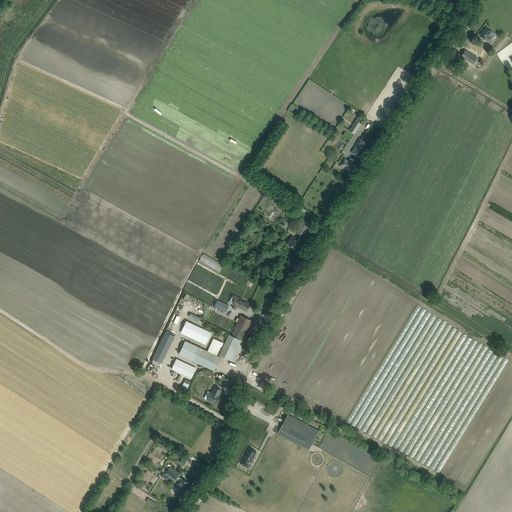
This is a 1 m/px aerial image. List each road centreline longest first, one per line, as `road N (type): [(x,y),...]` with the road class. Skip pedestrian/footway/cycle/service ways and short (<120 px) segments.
road 1 (unclassified): [(181,511),(228,445),(251,361),(295,281),(472,0)]
road 2 (track): [(0,309),(79,359),(138,370),(235,420)]
